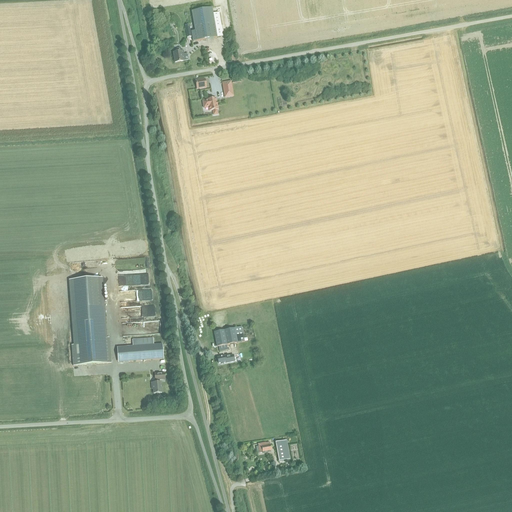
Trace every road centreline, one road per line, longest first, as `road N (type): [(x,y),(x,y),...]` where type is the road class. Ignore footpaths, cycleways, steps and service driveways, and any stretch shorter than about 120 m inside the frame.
road 1 (unclassified): [(148,80),(511,16)]
road 2 (tertiary): [(228,511),(176,311)]
road 3 (unclassified): [(0,427),(188,415)]
road 4 (track): [(207,427),(200,349),(166,268)]
road 5 (tertiary): [(148,163),(120,0)]
road 6 (tertiary): [(176,311),(148,163)]
